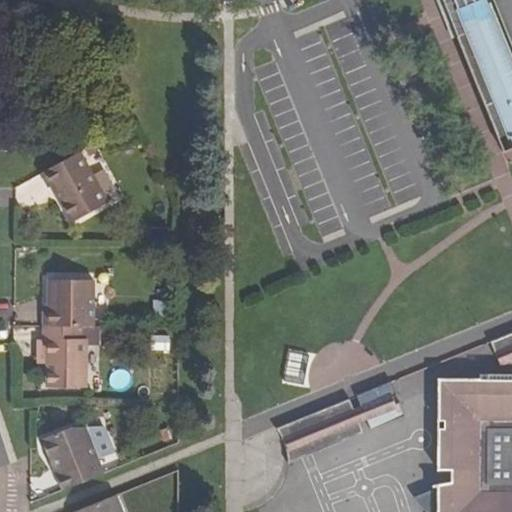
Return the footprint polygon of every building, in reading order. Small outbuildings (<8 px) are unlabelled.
[(511,0),(442,0),(505,154),(511,151),(511,0)] [(54,185),(74,222),(108,203),(79,151),(40,173),(49,188),(54,185)] [(44,308),(44,326),(84,326),(94,327),(94,279),(49,280),(49,308),(44,308)] [(48,340),(48,386),(87,387),(87,338),(83,338),(84,326),(44,326),(44,340),(48,340)] [(440,430),(439,470),(457,470),(457,482),(438,484),(438,487),(410,490),(411,494),(412,497),(414,500),(416,502),(424,508),(430,511),(511,511),(511,335),(492,343),(503,369),(507,367),(511,366),(511,377),(483,377),(482,381),(441,381),(440,420),(447,421),(446,430),(440,430)] [(167,351),(168,336),(147,336),(147,351),(167,351)] [(360,397),(373,432),(406,418),(393,384),(360,397)] [(351,400),(365,435),(373,432),(360,397),(351,400)] [(286,449),(290,466),(365,435),(351,400),(277,430),(286,449)] [(55,473),(62,489),(104,472),(98,457),(114,451),(103,425),(66,425),(40,436),(51,463),(55,461),(60,470),(55,473)] [(122,511),(116,496),(76,511),(122,511)]
